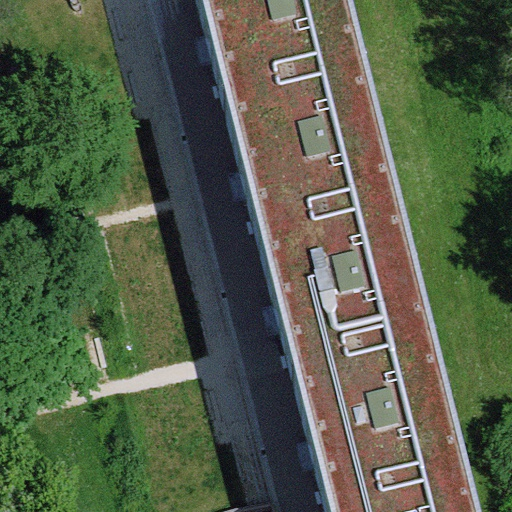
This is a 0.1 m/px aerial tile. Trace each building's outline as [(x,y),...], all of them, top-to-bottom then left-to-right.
[(343,0),(199,0),(231,122),(366,89),(343,0)] [(366,89),(231,122),(264,256),(399,223),(366,89)] [(399,223),(264,256),(299,392),(433,358),(399,223)] [(390,511),(467,492),(433,358),(299,392),(328,511),(390,511)] [(472,511),(467,492),(390,511),(472,511)]
